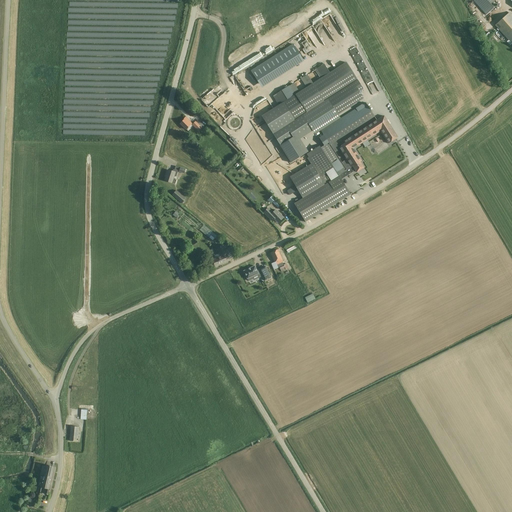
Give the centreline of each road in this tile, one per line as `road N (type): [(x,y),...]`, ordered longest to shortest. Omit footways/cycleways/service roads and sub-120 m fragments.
road 1 (unclassified): [(189,286),(409,170),(511,88)]
road 2 (unclassified): [(189,286),(145,197),(194,0)]
road 3 (unclassified): [(323,511),(189,286)]
road 4 (unclassified): [(0,207),(8,0)]
road 5 (unclassified): [(54,401),(84,338),(189,286)]
